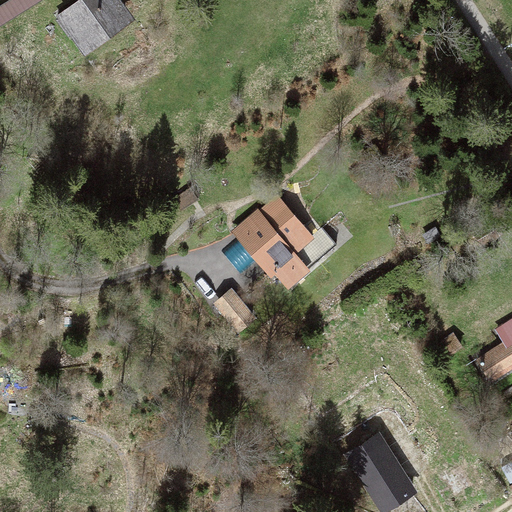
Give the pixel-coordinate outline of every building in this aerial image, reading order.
[(0,23),(37,0),(11,0),(0,7),(0,23)] [(88,43),(123,18),(109,0),(83,0),(57,19),(68,34),(77,28),(88,43)] [(277,197),(242,228),(290,284),(336,244),(321,227),(311,236),(277,197)] [(499,233),(493,222),(475,232),(481,243),(499,233)] [(238,328),(252,316),(232,292),(217,304),(238,328)] [(480,361),(490,378),(511,364),(511,320),(497,330),(506,344),(480,361)] [(454,335),(439,345),(445,356),(461,346),(454,335)] [(349,454),(383,508),(411,490),(377,436),(349,454)]
